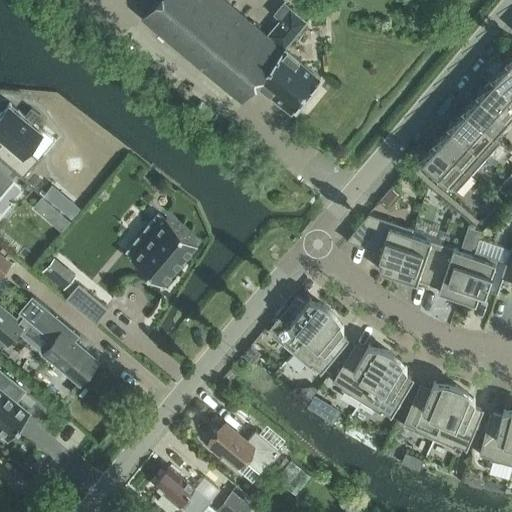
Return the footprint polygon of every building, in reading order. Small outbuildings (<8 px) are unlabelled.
[(285,47),(299,30),(307,21),(284,2),(274,13),(281,19),(267,35),(224,0),(154,0),(142,15),(242,99),(256,81),(292,111),(320,77),(285,47)] [(511,64),(509,62),(494,78),(511,93),(511,64)] [(511,93),(494,78),(480,94),(509,119),(508,120),(511,123),(511,93)] [(480,94),(465,110),(494,136),(508,120),(509,119),(480,94)] [(10,101),(0,112),(0,134),(4,139),(0,143),(0,156),(23,176),(39,157),(28,148),(43,130),(34,122),(41,114),(31,107),(25,114),(10,101)] [(465,110),(451,126),(486,156),(499,141),(494,136),(465,110)] [(451,126),(436,142),(465,168),(471,173),(486,156),(451,126)] [(436,142),(421,159),(437,173),(434,176),(433,177),(444,187),(445,186),(444,185),(447,182),(450,185),(451,184),(456,189),(471,173),(465,168),(436,142)] [(0,194),(13,179),(0,167),(0,194)] [(499,187),(506,194),(511,186),(511,178),(508,176),(499,187)] [(485,204),(492,210),(502,198),(495,192),(485,204)] [(60,212),(51,221),(62,230),(70,220),(60,212)] [(132,258),(162,283),(197,242),(167,217),(166,219),(158,212),(145,228),(153,234),(132,258)] [(346,239),(346,240),(380,251),(379,255),(384,257),(380,269),(396,275),(410,232),(411,232),(413,228),(368,212),(368,213),(346,239)] [(410,232),(396,275),(416,282),(417,279),(429,283),(442,243),(411,232),(410,232)] [(442,243),(429,283),(440,286),(439,289),(459,297),(474,254),(473,254),(442,243)] [(507,261),(502,276),(503,276),(511,279),(511,244),(507,260),(507,261)] [(474,254),(459,297),(475,302),(480,290),(485,292),(486,288),(497,292),(503,276),(502,276),(507,261),(507,260),(475,249),(473,254),(474,254)] [(0,273),(9,263),(0,255),(0,273)] [(54,256),(42,271),(63,289),(76,274),(54,256)] [(67,297),(96,322),(108,308),(79,283),(67,297)] [(19,321),(24,316),(54,341),(44,352),(80,382),(98,360),(74,341),(80,334),(32,294),(18,311),(20,312),(15,318),(0,305),(0,336),(8,343),(23,324),(19,321)] [(296,295),(268,328),(269,329),(270,328),(278,335),(276,337),(294,351),(330,308),(326,305),(322,303),(318,301),(313,299),(309,298),(305,303),(297,296),(296,295)] [(330,308),(294,351),(311,366),(313,364),(320,371),(320,372),(321,372),(349,339),(348,338),(340,332),(343,327),(344,327),(342,323),(339,319),(336,315),(333,311),(330,308)] [(343,385),(342,388),(361,399),(390,351),(386,349),(382,347),(377,346),(373,345),(368,344),(365,349),(356,344),(355,343),(332,381),(333,381),(334,380),(343,385)] [(390,351),(361,399),(380,411),(382,409),(390,414),(390,415),(391,416),(414,379),(413,378),(412,378),(404,373),(407,368),(404,364),(401,360),(398,357),(394,354),(390,351)] [(0,431),(9,438),(31,412),(17,400),(16,399),(25,389),(0,368),(0,431)] [(414,426),(413,428),(434,437),(456,385),(452,384),(447,382),(443,382),(438,381),(433,381),(433,382),(431,387),(421,383),(422,383),(420,382),(403,423),(404,423),(405,422),(414,426)] [(456,385),(434,437),(455,446),(456,444),(466,448),(465,449),(466,449),(483,409),(482,408),(482,409),(473,405),(475,399),(472,396),(468,393),(465,390),(461,387),(456,385)] [(315,394),(308,405),(317,411),(324,400),(315,394)] [(491,456),(490,458),(511,464),(511,407),(508,408),(503,409),(502,415),(492,412),(491,411),(479,454),(480,454),(481,453),(491,456)] [(263,473),(282,451),(256,429),(247,440),(226,422),(210,441),(212,443),(211,446),(221,454),(224,453),(238,465),(236,467),(253,481),(261,472),(263,473)] [(276,477),(296,494),(311,476),(291,459),(276,477)] [(154,483),(164,492),(159,497),(160,501),(170,509),(173,509),(178,503),(189,511),(200,511),(211,500),(169,465),(154,483)] [(219,511),(250,511),(248,510),(252,506),(232,490),(217,509),(219,511)]
